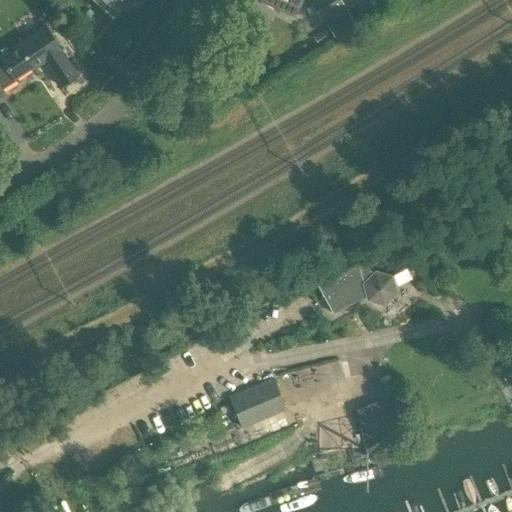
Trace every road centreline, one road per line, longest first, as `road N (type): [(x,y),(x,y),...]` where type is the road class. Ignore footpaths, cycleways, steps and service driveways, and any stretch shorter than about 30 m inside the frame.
road 1 (unclassified): [(0,188),(103,124),(139,89),(183,0)]
road 2 (residential): [(0,483),(238,359)]
